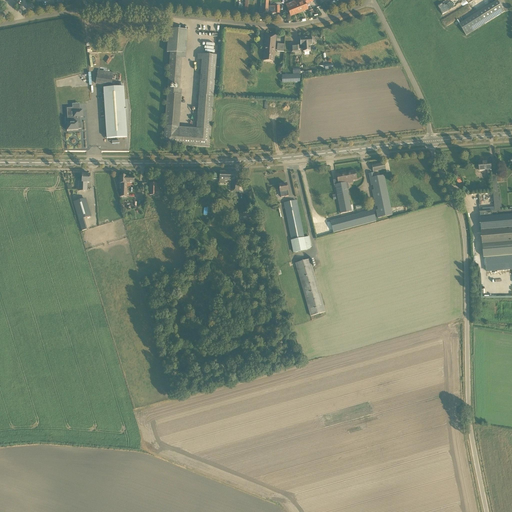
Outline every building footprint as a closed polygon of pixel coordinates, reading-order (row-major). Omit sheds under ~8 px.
[(290,16),(298,13),(298,12),(296,8),(297,8),(297,6),(304,2),(303,0),(296,0),(294,1),(295,5),(290,7),(291,8),(288,9),(290,16)] [(298,13),(308,9),(305,4),(313,1),(312,0),(303,0),(304,2),(297,6),(297,8),(296,8),(298,12),(298,13)] [(459,24),(466,35),(504,12),(498,1),(459,24)] [(184,30),(188,31),(169,29),(167,52),(170,53),(165,126),(163,144),(209,148),(216,56),(198,55),(198,60),(202,60),(199,97),(197,124),(197,129),(179,127),(179,122),(182,90),(180,90),(182,59),(184,30)] [(274,61),(276,35),(265,35),(265,44),(266,44),(266,47),(265,47),(264,61),(274,61)] [(310,51),(310,45),(312,45),(312,38),(300,39),(300,45),(299,46),(299,45),(291,45),(291,53),(299,53),(299,50),(302,49),(302,52),(310,51)] [(300,82),(299,74),(285,75),(282,75),(282,83),(300,82)] [(107,138),(127,137),(123,87),(103,89),(107,138)] [(82,111),(80,111),(73,111),(73,118),(68,118),(67,118),(68,124),(66,124),(67,131),(78,130),(78,129),(81,129),(81,122),(78,123),(77,118),(80,117),(83,117),(82,111)] [(492,176),(496,175),(496,169),(492,169),(491,161),(479,162),(480,170),(487,170),(488,176),(492,176)] [(373,172),(385,169),(384,163),(372,166),(373,172)] [(352,180),(356,180),(355,171),(350,171),(351,172),(340,174),(340,173),(336,174),(337,180),(338,184),(335,185),(335,186),(341,214),(352,211),(350,205),(346,183),(342,183),(342,182),(352,180)] [(239,181),(235,181),(236,173),(220,172),(220,180),(220,181),(225,182),(229,182),(229,180),(233,181),(232,192),(238,192),(239,181)] [(374,177),(373,173),(369,174),(371,186),(373,185),(374,190),(372,191),(375,206),(377,206),(378,210),(376,210),(378,218),(392,215),(384,175),(374,177)] [(90,175),(82,175),(82,178),(76,178),(76,185),(82,185),(82,182),(90,183),(90,175)] [(134,183),(134,177),(126,177),(126,176),(120,176),(120,184),(122,184),(122,193),(121,193),(121,197),(128,197),(128,192),(127,192),(127,183),(134,183)] [(157,184),(150,183),(150,187),(148,187),(148,195),(149,195),(154,196),(156,196),(157,184)] [(288,196),(287,191),(288,191),(286,184),(279,186),(280,192),(281,197),(284,197),(288,196)] [(74,201),(80,218),(90,215),(85,198),(74,201)] [(309,237),(304,238),(297,201),(284,203),(294,253),(307,250),(311,247),(311,245),(309,237)] [(511,209),(499,211),(495,211),(480,213),(482,245),(484,258),(511,255),(511,209)] [(240,221),(253,217),(251,210),(238,213),(240,221)] [(330,221),(330,223),(333,233),(376,221),(373,210),(348,216),(348,214),(345,214),(346,217),(330,221)] [(310,317),(325,312),(310,259),(295,264),(310,317)]
